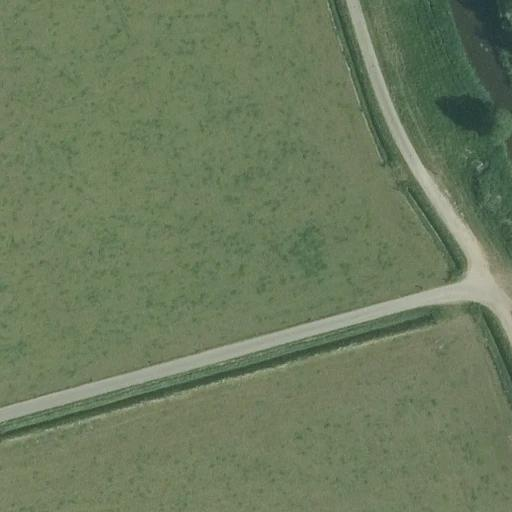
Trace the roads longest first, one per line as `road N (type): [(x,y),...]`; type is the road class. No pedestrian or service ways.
road 1 (track): [(485,282),(0,418)]
road 2 (unclassified): [(511,332),(402,143),(352,0)]
